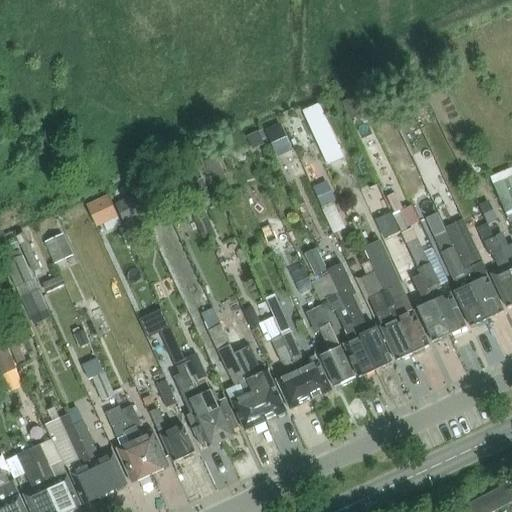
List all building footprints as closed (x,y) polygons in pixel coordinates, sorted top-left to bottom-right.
[(423,93),(407,100),(414,114),(429,107),(423,93)] [(357,96),(343,103),(350,119),(364,112),(357,96)] [(343,159),(323,113),(306,120),(327,166),(343,159)] [(280,124),(265,131),(274,149),(288,143),(280,124)] [(257,132),(246,137),(251,148),(262,143),(257,132)] [(217,156),(204,162),(211,176),(223,171),(217,156)] [(507,216),(511,213),(511,168),(492,176),(507,216)] [(216,205),(204,176),(170,190),(182,220),(216,205)] [(325,183),(313,189),(321,207),(334,201),(325,183)] [(107,195),(86,205),(97,228),(103,225),(106,232),(121,225),(107,195)] [(130,235),(149,227),(137,196),(117,204),(130,235)] [(488,202),(479,207),(487,224),(487,225),(497,221),(488,202)] [(336,209),(324,214),(334,234),(345,229),(336,209)] [(400,212),(393,215),(401,232),(408,228),(402,215),(400,212)] [(391,214),(375,221),(383,240),(399,233),(391,214)] [(464,220),(447,228),(448,231),(451,237),(450,238),(488,319),(503,311),(487,277),(479,280),(473,268),(485,262),(464,220)] [(487,224),(477,229),(490,256),(492,254),(499,270),(490,274),(506,308),(511,305),(511,277),(493,238),(487,225),(487,224)] [(409,231),(402,234),(421,276),(422,276),(450,335),(466,327),(451,294),(440,299),(435,287),(440,285),(414,228),(409,231)] [(448,231),(431,239),(439,254),(457,291),(454,292),(470,327),(488,319),(450,238),(451,237),(448,231)] [(503,233),(493,238),(511,277),(511,244),(509,246),(503,233)] [(46,245),(56,266),(74,257),(64,236),(46,245)] [(40,269),(28,242),(20,245),(32,272),(40,269)] [(326,271),(317,249),(305,254),(315,276),(326,271)] [(386,252),(369,260),(385,293),(412,354),(429,346),(386,252)] [(6,264),(18,289),(35,281),(24,256),(6,264)] [(342,265),(329,271),(339,293),(346,306),(375,371),(392,363),(376,329),(371,332),(353,296),(357,294),(342,265)] [(60,276),(42,285),(46,292),(63,284),(60,276)] [(421,276),(412,280),(424,306),(417,309),(432,343),(450,335),(422,276),(421,276)] [(39,291),(22,298),(29,315),(46,307),(39,291)] [(339,293),(326,299),(332,312),(336,311),(351,342),(343,345),(359,378),(375,371),(346,306),(339,293)] [(385,293),(368,301),(396,361),(412,354),(385,293)] [(321,358),(335,388),(354,378),(321,306),(312,310),(321,329),(317,331),(328,355),(321,358)] [(253,307),(243,312),(252,330),(261,325),(253,307)] [(161,309),(147,315),(155,333),(161,330),(181,374),(190,371),(185,359),(161,309)] [(273,317),(261,323),(270,342),(273,341),(288,374),(276,380),(290,410),(311,400),(282,337),(273,317)] [(221,325),(208,331),(235,387),(242,384),(247,394),(231,401),(244,431),(264,422),(246,381),(247,380),(226,337),(221,325)] [(246,327),(226,337),(247,380),(246,381),(264,422),(286,412),(268,373),(263,375),(250,347),(257,343),(251,329),(247,331),(246,327)] [(84,331),(74,336),(80,349),(91,344),(84,331)] [(13,332),(5,335),(17,363),(25,360),(13,332)] [(292,332),(282,337),(311,400),(332,391),(318,360),(306,366),(292,332)] [(0,375),(0,376),(1,377),(18,369),(5,341),(0,343),(0,375)] [(190,371),(202,397),(212,393),(205,378),(208,377),(197,354),(185,359),(190,371)] [(97,360),(83,366),(89,380),(93,378),(103,402),(115,397),(105,373),(103,374),(97,360)] [(162,371),(152,375),(155,381),(165,377),(162,371)] [(181,374),(177,377),(194,414),(187,417),(200,445),(204,443),(207,449),(222,442),(202,397),(190,371),(181,374)] [(177,405),(166,380),(157,384),(167,409),(177,405)] [(212,393),(202,397),(222,442),(236,435),(234,429),(238,427),(225,400),(220,402),(215,391),(212,393)] [(151,396),(143,399),(146,406),(153,403),(151,396)] [(119,407),(150,475),(165,468),(150,435),(145,423),(142,424),(135,406),(123,411),(120,407),(119,407)] [(104,413),(136,482),(150,475),(119,407),(104,413)] [(172,463),(195,452),(182,425),(170,431),(159,409),(150,413),(172,463)] [(61,418),(47,424),(84,504),(106,494),(75,425),(70,414),(61,418)] [(75,425),(106,494),(127,484),(113,453),(101,459),(84,421),(75,425)] [(31,424),(21,428),(26,442),(25,442),(57,511),(66,511),(80,505),(66,475),(51,441),(40,446),(31,424)] [(25,452),(17,455),(32,491),(23,495),(30,511),(57,511),(25,442),(22,444),(25,452)] [(0,507),(2,511),(26,511),(13,482),(10,483),(5,474),(2,475),(0,471),(0,507)] [(511,493),(508,487),(472,507),(474,511),(495,511),(511,503),(511,493)]
